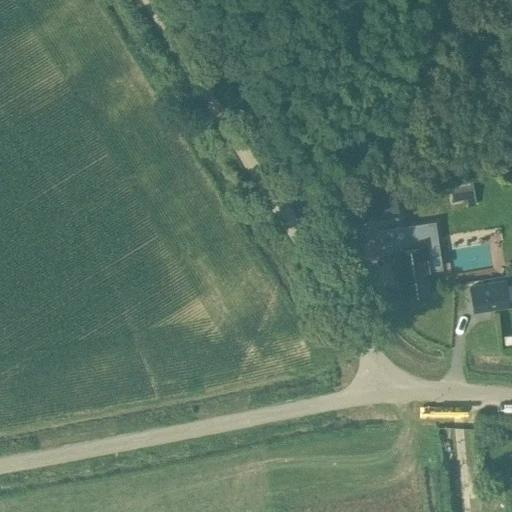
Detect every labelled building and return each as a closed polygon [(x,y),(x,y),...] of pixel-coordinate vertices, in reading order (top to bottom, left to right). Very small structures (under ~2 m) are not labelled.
[(476,204),(473,185),(471,173),(467,174),(466,169),(451,171),(452,176),(448,177),(450,189),(450,191),(464,189),(467,205),(476,204)] [(395,250),(401,292),(436,286),(433,268),(429,269),(425,244),(403,247),(400,231),(380,235),(383,252),(395,250)] [(511,306),(506,277),(469,284),(474,312),(511,306)] [(511,334),(511,333),(503,333),(504,342),(511,341),(511,334)] [(464,450),(465,426),(442,425),(442,450),(464,450)]
